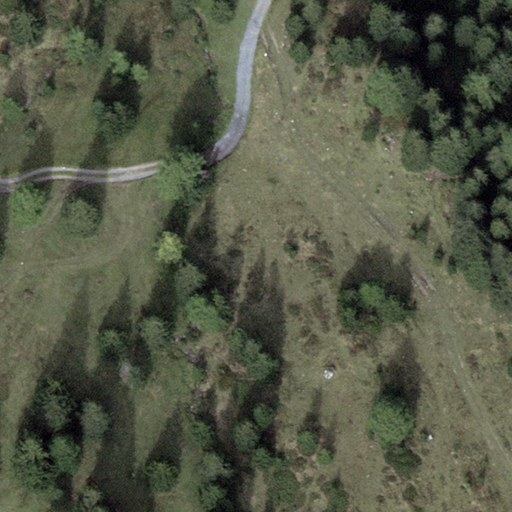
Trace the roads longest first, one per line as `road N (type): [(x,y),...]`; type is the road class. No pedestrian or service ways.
road 1 (track): [(258,12),(305,150),(396,237),(511,478)]
road 2 (track): [(0,184),(48,173),(120,175),(231,143),(264,0)]
